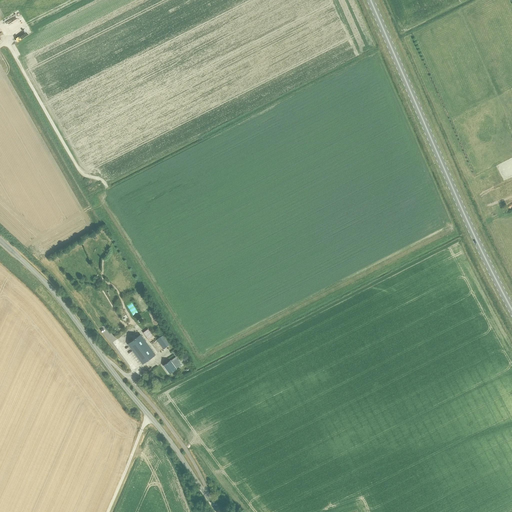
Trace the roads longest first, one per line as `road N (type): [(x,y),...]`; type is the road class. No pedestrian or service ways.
road 1 (unclassified): [(219,511),(63,303),(0,240)]
road 2 (primary): [(511,310),(370,0)]
road 3 (track): [(0,46),(7,42),(81,172),(106,186)]
